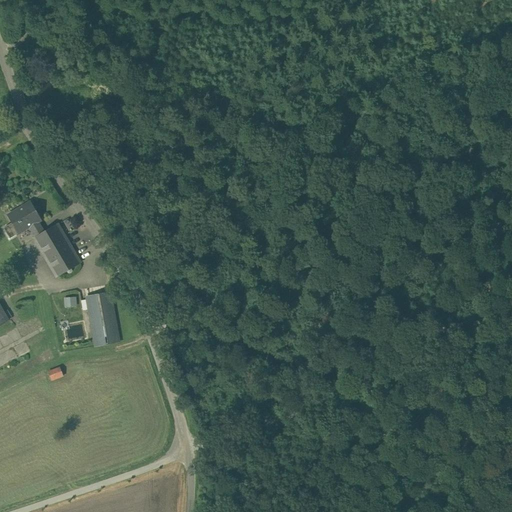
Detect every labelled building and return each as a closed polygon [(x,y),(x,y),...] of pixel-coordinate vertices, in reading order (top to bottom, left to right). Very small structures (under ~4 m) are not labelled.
[(29,228),(38,222),(40,221),(30,203),(7,216),(12,223),(3,228),(9,239),(29,228)] [(44,233),(38,222),(29,228),(35,239),(54,275),(80,261),(61,224),(44,233)] [(110,290),(83,295),(82,287),(51,292),(58,341),(91,336),(93,346),(118,342),(110,290)] [(0,320),(8,316),(0,302),(0,320)] [(50,371),(54,380),(65,375),(62,366),(50,371)]
